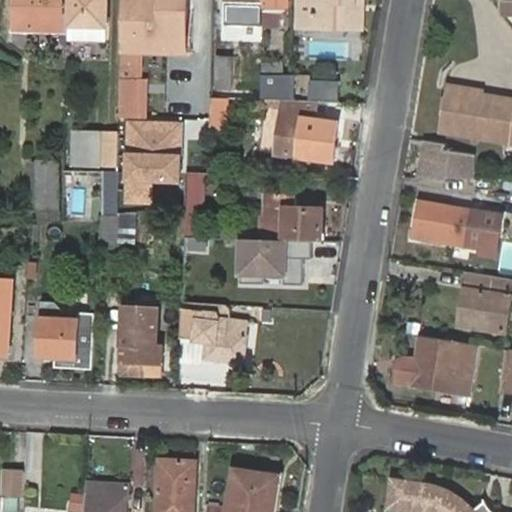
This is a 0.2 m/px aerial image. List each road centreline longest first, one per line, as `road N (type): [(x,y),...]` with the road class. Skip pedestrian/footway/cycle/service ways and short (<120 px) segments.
road 1 (residential): [(409,0),(338,423)]
road 2 (residential): [(338,423),(0,405)]
road 3 (residential): [(511,453),(338,423)]
